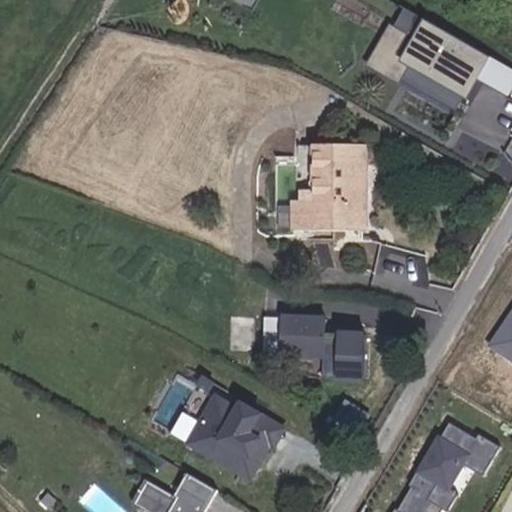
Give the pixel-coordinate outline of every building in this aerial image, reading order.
[(405,37),(416,19),(403,10),(392,29),(405,37)] [(484,60),(416,19),(405,37),(392,29),(369,66),(393,81),(404,63),(460,98),(471,81),(484,60)] [(504,101),(511,87),(511,77),(484,60),(471,81),(504,101)] [(460,98),(404,63),(393,81),(450,115),(460,98)] [(364,226),(367,150),(298,149),(296,225),(364,226)] [(511,307),(484,354),(511,370),(511,307)] [(314,326),(259,324),(258,361),(276,362),(319,363),(318,385),(359,387),(361,342),(320,341),(314,341),(314,326)] [(318,385),(319,363),(276,362),(276,373),(303,374),(303,385),(318,385)] [(232,417),(210,404),(182,452),(243,487),(263,453),(243,441),(254,423),(235,412),(232,417)] [(278,437),(254,423),(243,441),(263,453),(267,455),(278,437)] [(434,510),(445,491),(459,467),(478,479),(495,449),(474,437),(472,441),(445,425),(436,440),(434,439),(405,488),(406,489),(393,511),(390,510),(388,511),(437,511),(434,510)] [(200,511),(209,498),(179,481),(166,503),(140,488),(126,511),(125,511),(200,511)] [(438,511),(442,511),(453,496),(445,491),(434,510),(437,511),(438,511)]
